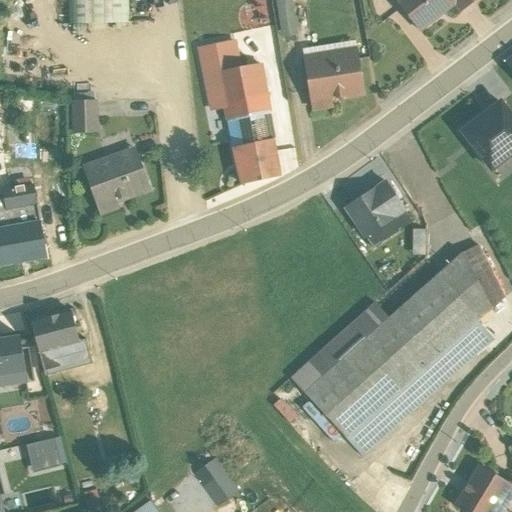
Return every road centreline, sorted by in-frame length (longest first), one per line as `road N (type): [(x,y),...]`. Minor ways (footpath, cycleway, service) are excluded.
road 1 (unclassified): [(511,33),(282,196),(0,299)]
road 2 (residential): [(511,352),(473,390),(405,511)]
